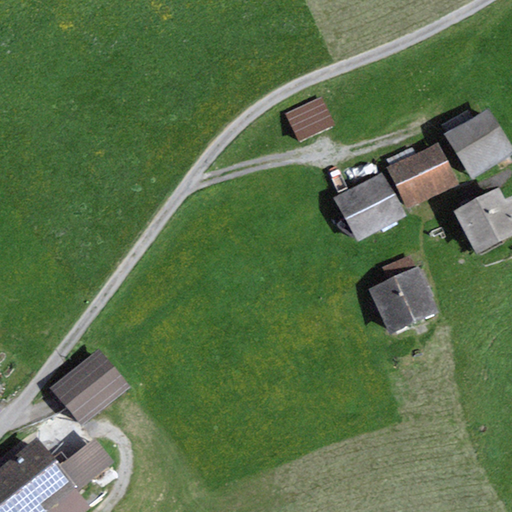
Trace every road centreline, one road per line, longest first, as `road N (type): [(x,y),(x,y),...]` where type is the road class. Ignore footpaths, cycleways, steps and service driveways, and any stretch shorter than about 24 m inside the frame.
road 1 (track): [(60,353),(242,121),(278,94),(484,0)]
road 2 (track): [(440,123),(347,152),(282,158),(187,185)]
